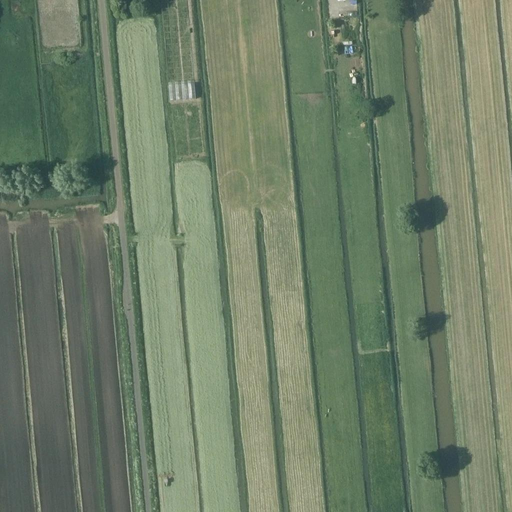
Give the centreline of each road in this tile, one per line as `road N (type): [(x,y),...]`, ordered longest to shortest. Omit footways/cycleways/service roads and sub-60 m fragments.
road 1 (unclassified): [(147,511),(102,0)]
road 2 (track): [(0,227),(121,218)]
